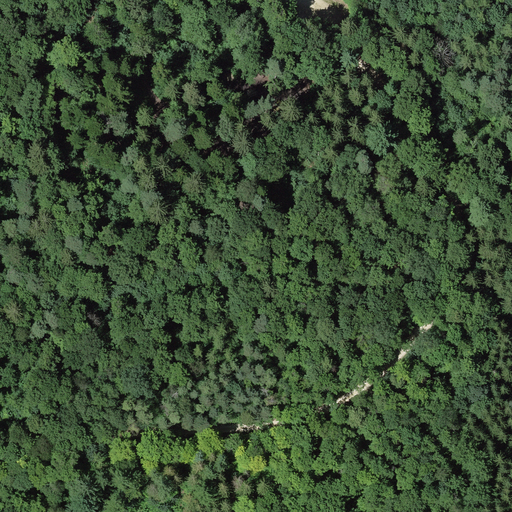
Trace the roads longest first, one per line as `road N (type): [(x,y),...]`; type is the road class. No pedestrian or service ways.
road 1 (track): [(0,455),(149,431),(289,422),(345,399),(431,320),(460,279),(463,259),(439,155),(406,101),(310,24)]
road 2 (trunk): [(10,0),(226,289),(273,371),(330,511)]
